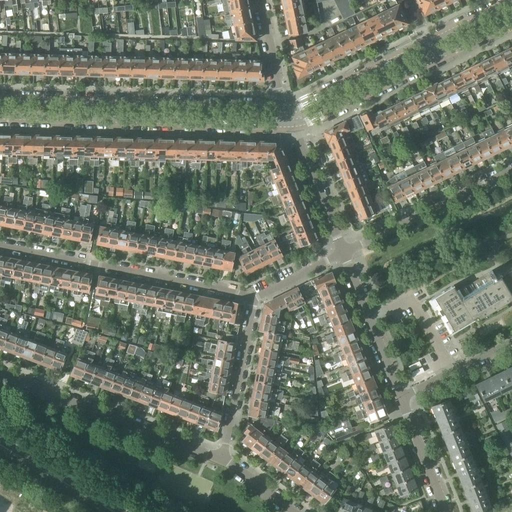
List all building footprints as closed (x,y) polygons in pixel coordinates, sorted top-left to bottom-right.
[(3,0),(4,0),(7,0),(9,9),(13,9),(11,0),(3,0)] [(38,2),(37,0),(29,0),(30,8),(34,8),(34,3),(38,2)] [(247,0),(226,0),(228,6),(229,6),(230,10),(228,11),(229,12),(249,8),(249,7),(249,5),(249,2),(247,1),(247,0)] [(281,0),(284,9),(301,5),(301,2),(306,0),(281,0)] [(338,9),(350,3),(348,0),(342,0),(335,4),(338,9)] [(431,0),(417,0),(424,14),(436,9),(434,5),(432,3),(431,2),(431,0)] [(431,0),(431,2),(432,3),(434,5),(436,9),(446,3),(444,0),(431,0)] [(321,21),(317,3),(317,2),(316,2),(312,3),(317,25),(318,25),(321,21)] [(352,8),(350,3),(338,9),(341,14),(352,8)] [(304,19),(301,5),(284,9),(287,22),(304,19)] [(398,6),(388,11),(392,20),(393,20),(394,22),(394,24),(396,28),(407,23),(398,6)] [(249,8),(229,12),(229,15),(223,16),(224,20),(230,19),(230,20),(232,20),(233,25),(252,21),(251,20),(252,19),(251,16),(250,15),(249,8)] [(343,20),(355,14),(355,13),(352,8),(341,14),(343,20)] [(388,11),(377,16),(382,25),(383,26),(384,28),(384,29),(386,33),(396,28),(394,24),(394,22),(393,20),(392,20),(388,11)] [(382,25),(377,16),(367,21),(371,30),(372,31),(373,32),(373,34),(375,38),(386,33),(384,29),(384,28),(383,26),(382,25)] [(304,19),(287,22),(289,36),(307,32),(304,19)] [(233,25),(234,30),(228,31),(230,39),(236,39),(237,39),(256,40),(253,23),(252,22),(252,21),(233,25)] [(367,21),(357,26),(361,35),(362,36),(363,38),(363,39),(365,44),(375,38),(373,34),(373,32),(372,31),(371,30),(367,21)] [(361,35),(357,26),(346,32),(350,40),(352,41),(353,43),(353,45),(355,49),(365,44),(363,39),(363,38),(362,36),(361,35)] [(346,32),(336,37),(340,45),(342,46),(342,48),(342,50),(344,54),(355,49),(353,45),(353,43),(352,41),(350,40),(346,32)] [(49,54),(49,37),(49,36),(45,36),(45,54),(44,74),(59,74),(59,54),(59,55),(54,55),(54,54),(49,54)] [(336,37),(326,42),(330,50),(331,51),(332,53),(332,55),(334,59),(344,54),(342,50),(342,48),(342,46),(340,45),(336,37)] [(102,38),(102,57),(102,75),(116,76),(117,56),(116,56),(116,57),(111,57),(111,56),(111,42),(107,42),(107,38),(102,38)] [(291,48),(299,47),(302,46),(301,38),(289,41),(291,48)] [(117,56),(116,76),(130,76),(131,56),(130,56),(130,57),(125,57),(125,56),(125,52),(123,52),(123,39),(117,39),(117,56)] [(88,40),(88,55),(87,75),(102,75),(102,57),(97,56),(97,55),(94,55),(94,40),(88,40)] [(330,50),(326,42),(315,47),(319,55),(321,56),(322,58),(322,60),(323,64),(334,59),(332,55),(332,53),(331,51),(330,50)] [(313,69),(305,52),(302,46),(299,47),(301,51),(292,56),(297,65),(294,66),(296,70),(295,70),(298,77),(313,69)] [(319,55),(315,47),(305,52),(313,69),(323,64),(322,60),(322,58),(321,56),(319,55)] [(59,48),(59,74),(73,75),(74,48),(59,48)] [(74,48),(73,75),(87,75),(88,55),(87,55),(87,56),(82,56),(82,55),(82,49),(74,48)] [(511,67),(511,51),(510,48),(501,53),(509,69),(511,67)] [(10,53),(2,53),(1,73),(16,73),(16,53),(15,53),(15,54),(10,54),(10,53)] [(16,53),(16,73),(30,73),(30,54),(25,54),(25,53),(16,53)] [(30,54),(30,73),(44,74),(45,54),(44,53),(44,55),(39,54),(30,54)] [(509,69),(501,53),(489,59),(497,75),(509,69)] [(131,56),(130,76),(145,77),(145,57),(140,58),(140,56),(131,56)] [(145,57),(145,77),(160,77),(160,57),(159,57),(159,58),(154,58),(154,57),(145,57)] [(160,57),(160,77),(174,77),(173,58),(168,58),(168,57),(160,57)] [(188,78),(189,58),(188,58),(188,59),(183,59),(173,58),(174,77),(188,78)] [(189,58),(188,78),(203,78),(203,58),(202,58),(202,59),(197,59),(197,58),(189,58)] [(203,58),(203,78),(217,79),(218,58),(217,58),(216,60),(212,59),(212,58),(203,58)] [(226,59),(218,58),(217,79),(231,79),(232,59),(231,59),(231,60),(226,60),(226,59)] [(240,59),(232,59),(231,79),(246,79),(246,59),(245,59),(245,60),(240,60),(240,59)] [(246,59),(246,79),(263,80),(263,73),(260,73),(261,61),(255,61),(255,59),(246,59)] [(497,75),(489,59),(479,63),(487,80),(497,75)] [(479,63),(469,68),(478,85),(487,80),(479,63)] [(478,85),(469,68),(459,73),(467,89),(473,86),(476,92),(480,90),(478,85)] [(467,89),(459,73),(450,78),(458,94),(467,89)] [(450,78),(440,83),(448,99),(458,94),(450,78)] [(436,83),(430,86),(438,104),(448,99),(440,83),(437,84),(436,83)] [(438,104),(430,86),(424,89),(424,90),(421,92),(429,108),(438,104)] [(429,108),(421,92),(411,97),(419,113),(429,108)] [(411,97),(401,102),(409,118),(419,113),(411,97)] [(511,109),(507,101),(503,103),(507,111),(511,109)] [(409,118),(401,102),(392,106),(400,122),(409,118)] [(400,122),(392,106),(382,111),(390,127),(400,122)] [(372,115),(372,114),(370,110),(366,112),(366,111),(359,114),(370,137),(380,132),(377,127),(372,115)] [(380,111),(372,114),(372,115),(377,127),(380,132),(390,127),(382,111),(380,111)] [(345,135),(363,127),(357,115),(325,131),(324,134),(327,142),(329,142),(345,135)] [(511,144),(511,123),(503,128),(511,145),(511,144)] [(502,149),(494,132),(491,128),(482,133),(484,137),(492,154),(502,149)] [(511,145),(503,128),(494,132),(502,149),(511,145)] [(13,134),(3,134),(2,154),(8,154),(8,163),(13,163),(13,151),(14,145),(12,145),(12,140),(13,140),(13,134)] [(23,135),(13,134),(13,140),(12,140),(12,145),(14,145),(13,151),(13,163),(17,163),(17,155),(23,155),(23,135)] [(33,135),(23,135),(23,155),(29,155),(28,164),(30,170),(32,170),(32,164),(33,152),(34,152),(34,146),(32,146),(32,141),(33,140),(33,135)] [(44,135),(33,135),(33,140),(32,141),(32,146),(34,146),(34,152),(33,152),(32,164),(37,164),(37,155),(43,155),(44,135)] [(54,136),(44,135),(43,155),(49,155),(48,164),(53,164),(53,152),(54,152),(54,147),(52,147),(53,141),(54,141),(54,136)] [(345,135),(329,142),(332,151),(349,144),(345,135)] [(64,136),(54,136),(54,141),(53,141),(52,147),(54,147),(54,152),(53,152),(53,164),(53,171),(57,171),(57,156),(64,156),(64,136)] [(64,136),(64,156),(69,156),(69,165),(73,165),(74,153),(75,147),(73,147),(73,142),(74,141),(74,136),(64,136)] [(84,136),(74,136),(74,141),(73,142),(73,147),(75,147),(74,153),(73,165),(78,165),(78,157),(84,157),(84,136)] [(84,136),(84,157),(90,157),(90,165),(94,165),(94,153),(95,153),(95,148),(93,148),(94,143),(94,142),(95,137),(84,136)] [(105,137),(95,137),(94,142),(94,143),(93,148),(95,148),(95,153),(94,153),(94,165),(98,166),(98,157),(104,157),(105,137)] [(105,137),(104,157),(110,157),(110,166),(114,166),(114,154),(115,154),(115,148),(114,148),(114,143),(115,142),(115,137),(105,137)] [(125,138),(115,137),(115,142),(114,143),(114,148),(115,148),(115,154),(114,154),(114,166),(118,166),(118,158),(125,158),(125,138)] [(492,154),(484,137),(474,142),(482,159),(492,154)] [(135,138),(125,138),(125,158),(131,158),(130,166),(134,166),(135,155),(136,155),(136,149),(134,149),(134,144),(135,143),(135,138)] [(146,138),(135,138),(135,143),(134,144),(134,149),(136,149),(136,155),(135,155),(134,166),(139,166),(139,158),(145,158),(146,138)] [(156,138),(146,138),(145,158),(151,158),(151,167),(155,167),(155,155),(156,155),(156,149),(155,149),(155,144),(156,143),(156,138)] [(166,139),(156,138),(156,143),(155,144),(155,149),(156,149),(156,155),(155,155),(155,167),(159,167),(159,159),(165,159),(166,139)] [(176,139),(166,139),(165,159),(171,159),(171,168),(175,168),(176,156),(177,150),(175,150),(175,145),(176,144),(176,139)] [(186,139),(176,139),(176,144),(175,145),(175,150),(177,150),(176,156),(175,168),(180,168),(180,159),(186,159),(186,139)] [(186,139),(186,159),(192,159),(192,168),(195,169),(196,156),(197,156),(197,151),(195,151),(195,146),(196,145),(196,140),(186,139)] [(207,140),(196,140),(196,145),(195,146),(195,151),(197,151),(197,156),(196,156),(195,169),(200,169),(200,160),(206,160),(207,140)] [(217,140),(207,140),(206,160),(212,160),(212,169),(216,169),(216,157),(217,157),(218,151),(216,151),(216,146),(217,145),(217,140)] [(227,140),(217,140),(217,145),(216,146),(216,151),(218,151),(217,157),(216,157),(216,169),(221,169),(221,160),(226,161),(227,140)] [(237,141),(227,140),(226,161),(232,161),(232,170),(236,170),(237,157),(238,157),(238,152),(236,152),(236,146),(237,146),(237,141)] [(247,141),(237,141),(237,146),(236,146),(236,152),(238,152),(238,157),(237,157),(236,170),(241,170),(241,161),(247,161),(247,141)] [(247,141),(247,161),(253,161),(253,170),(257,170),(258,158),(258,152),(257,152),(257,147),(258,146),(258,141),(247,141)] [(267,170),(268,143),(267,143),(266,141),(258,141),(258,146),(257,147),(257,152),(258,152),(258,158),(257,170),(262,170),(262,164),(266,164),(266,170),(267,170)] [(474,142),(464,147),(473,164),(482,159),(474,142)] [(268,143),(267,170),(269,169),(271,175),(262,178),(264,183),(276,178),(276,177),(281,174),(282,176),(287,174),(287,173),(292,171),(283,150),(282,150),(280,145),(277,143),(268,143)] [(353,154),(349,144),(332,151),(336,160),(353,154)] [(473,164),(464,147),(455,152),(463,168),(473,164)] [(455,152),(445,156),(453,173),(463,168),(455,152)] [(355,160),(353,154),(336,160),(340,170),(359,163),(357,159),(355,160)] [(445,156),(435,161),(444,178),(453,173),(445,156)] [(387,165),(385,161),(378,164),(380,169),(387,165)] [(414,166),(416,171),(424,187),(434,183),(426,166),(423,161),(414,166)] [(435,161),(426,166),(434,183),(444,178),(435,161)] [(359,163),(340,170),(343,180),(365,172),(361,162),(359,163)] [(276,178),(264,183),(261,184),(262,187),(265,186),(266,187),(275,183),(277,189),(296,181),(292,171),(287,173),(287,174),(282,176),(281,174),(276,177),(276,178)] [(424,187),(416,171),(406,175),(414,192),(424,187)] [(369,182),(365,172),(343,180),(347,190),(364,184),(369,182)] [(406,175),(396,180),(405,197),(414,192),(406,175)] [(405,197),(396,180),(395,176),(386,183),(395,202),(405,197)] [(296,181),(277,189),(279,194),(270,197),(272,201),(284,197),(284,198),(290,196),(289,194),(294,192),(295,193),(300,191),(296,181)] [(364,184),(347,190),(351,199),(368,193),(364,184)] [(303,200),(300,191),(295,193),(294,192),(289,194),(290,196),(284,198),(284,197),(272,201),(274,206),(282,203),(284,207),(303,200)] [(368,193),(351,199),(355,209),(371,202),(368,193)] [(97,196),(89,195),(88,202),(96,203),(97,196)] [(3,206),(0,205),(0,223),(3,224),(4,221),(5,220),(6,215),(4,215),(5,210),(6,210),(9,197),(5,196),(3,206)] [(13,197),(9,197),(6,210),(5,210),(4,215),(6,215),(5,220),(4,221),(3,224),(13,226),(16,209),(11,207),(13,197)] [(16,209),(13,226),(22,228),(23,225),(24,224),(25,219),(23,219),(24,213),(25,214),(27,200),(24,200),(22,210),(16,209)] [(31,212),(32,201),(27,200),(25,214),(24,213),(23,219),(25,219),(24,224),(23,225),(22,228),(32,230),(35,213),(31,212)] [(42,228),(41,232),(51,234),(54,216),(49,215),(52,201),(48,200),(47,204),(44,217),(43,217),(43,222),(44,223),(43,227),(42,228)] [(225,208),(225,201),(218,200),(217,207),(225,208)] [(303,200),(284,207),(286,213),(278,216),(280,220),(291,216),(297,214),(296,213),(301,211),(302,211),(307,209),(303,200)] [(234,202),(225,201),(225,208),(234,209),(234,202)] [(376,213),(371,202),(355,209),(359,221),(376,213)] [(35,213),(32,230),(41,232),(42,228),(43,227),(44,223),(43,222),(43,217),(44,217),(47,204),(43,203),(41,214),(35,213)] [(80,236),(79,240),(89,242),(93,224),(88,223),(91,205),(87,204),(86,206),(82,225),(80,230),(82,230),(81,235),(80,236)] [(74,216),(73,220),(70,238),(79,240),(80,236),(81,235),(82,230),(80,230),(82,225),(86,206),(82,205),(80,217),(74,216)] [(54,216),(51,234),(61,236),(61,232),(62,231),(63,227),(62,226),(63,221),(66,208),(62,207),(60,217),(54,216)] [(61,232),(61,236),(70,238),(73,220),(69,219),(70,209),(66,208),(63,221),(62,226),(63,227),(62,231),(61,232)] [(222,210),(213,209),(212,216),(221,218),(222,210)] [(291,216),(280,220),(281,225),(289,221),(291,227),(311,219),(307,209),(302,211),(301,211),(296,213),(297,214),(291,216)] [(110,230),(113,214),(114,211),(109,210),(106,227),(101,226),(97,243),(106,245),(107,241),(108,240),(109,236),(108,235),(109,230),(110,230)] [(117,215),(113,214),(110,230),(109,230),(108,235),(109,236),(108,240),(107,241),(106,245),(116,247),(120,229),(115,228),(117,215)] [(311,219),(291,227),(294,232),(285,235),(287,239),(299,234),(299,235),(304,233),(304,232),(308,230),(310,230),(314,228),(311,219)] [(120,229),(116,247),(126,249),(126,245),(127,244),(128,239),(127,239),(128,234),(129,234),(131,221),(127,220),(125,230),(120,229)] [(135,222),(131,221),(129,234),(128,234),(127,239),(128,239),(127,244),(126,245),(126,249),(135,251),(139,233),(134,232),(135,228),(134,228),(135,222)] [(139,233),(135,251),(145,252),(145,248),(146,248),(147,243),(146,243),(147,237),(148,237),(150,225),(146,224),(144,234),(139,233)] [(154,226),(150,225),(148,237),(147,237),(146,243),(147,243),(146,248),(145,248),(145,252),(154,254),(159,233),(153,232),(154,226)] [(159,233),(154,254),(164,256),(165,252),(165,251),(166,247),(165,246),(166,241),(167,241),(169,228),(165,227),(164,234),(159,233)] [(165,252),(164,256),(173,258),(177,240),(172,239),(174,229),(169,228),(167,241),(166,241),(165,246),(166,247),(165,251),(165,252)] [(189,228),(188,232),(186,245),(185,245),(184,250),(185,250),(184,255),(183,256),(183,260),(193,262),(196,244),(197,241),(191,240),(193,229),(189,228)] [(299,234),(287,239),(278,243),(284,253),(291,249),(289,243),(298,240),(300,245),(317,239),(317,238),(317,236),(314,228),(310,230),(308,230),(304,232),(304,233),(299,235),(299,234)] [(177,240),(173,258),(183,260),(183,256),(184,255),(185,250),(184,250),(185,245),(186,245),(188,232),(184,232),(182,241),(177,240)] [(269,241),(264,232),(260,234),(266,246),(265,246),(267,251),(269,250),(271,255),(271,256),(272,260),(281,255),(274,239),(269,241)] [(260,245),(256,248),(264,264),(272,260),(271,256),(271,255),(269,250),(267,251),(265,246),(266,246),(260,234),(256,236),(260,245)] [(201,245),(196,244),(193,262),(202,264),(203,260),(204,259),(205,254),(203,254),(204,248),(205,249),(208,236),(203,235),(201,245)] [(203,260),(202,264),(211,265),(215,248),(217,238),(212,237),(208,236),(205,249),(204,248),(203,254),(205,254),(204,259),(203,260)] [(220,249),(215,248),(211,265),(221,267),(222,263),(223,263),(224,258),(222,258),(223,252),(224,252),(226,240),(222,240),(220,249)] [(231,241),(226,240),(224,252),(223,252),(222,258),(224,258),(223,263),(222,263),(221,267),(231,269),(234,252),(229,251),(231,241)] [(264,264),(256,248),(251,250),(246,241),(242,243),(248,254),(247,255),(250,260),(251,259),(254,264),(253,265),(255,268),(264,264)] [(248,254),(242,243),(239,245),(243,254),(238,256),(246,272),(255,268),(253,265),(254,264),(251,259),(250,260),(247,255),(248,254)] [(15,258),(6,256),(5,262),(3,263),(3,267),(4,268),(3,273),(2,273),(0,284),(0,285),(4,286),(6,276),(11,277),(15,258)] [(24,266),(25,260),(15,258),(11,277),(16,278),(15,282),(16,283),(15,288),(19,289),(21,277),(22,277),(23,272),(22,271),(23,266),(24,266)] [(31,281),(34,262),(25,260),(24,266),(23,266),(22,271),(23,272),(22,277),(21,277),(19,289),(23,290),(25,280),(31,281)] [(44,264),(34,262),(31,281),(35,282),(34,286),(35,286),(34,292),(38,293),(40,281),(41,281),(42,276),(41,275),(42,270),(43,269),(44,264)] [(38,293),(37,297),(41,298),(44,284),(50,285),(53,266),(44,264),(43,269),(42,270),(41,275),(42,276),(41,281),(40,281),(38,293)] [(63,268),(53,266),(50,285),(54,286),(53,290),(54,290),(53,296),(57,297),(59,285),(60,285),(61,279),(60,279),(61,274),(62,273),(63,268)] [(59,285),(57,297),(61,298),(63,287),(69,289),(72,270),(63,268),(62,273),(61,274),(60,279),(61,279),(60,285),(59,285)] [(72,270),(69,289),(73,290),(72,294),(73,294),(72,300),(76,301),(79,288),(80,283),(79,283),(80,278),(81,277),(82,272),(72,270)] [(497,279),(496,277),(492,270),(488,273),(490,277),(487,279),(486,277),(474,284),(473,282),(457,292),(453,286),(454,286),(454,285),(431,298),(432,299),(434,298),(445,316),(441,318),(441,319),(443,318),(445,321),(452,333),(467,324),(466,323),(477,317),(479,319),(511,299),(511,295),(501,277),(497,279)] [(90,274),(82,272),(81,277),(80,278),(79,283),(80,283),(79,288),(76,301),(80,302),(82,292),(88,293),(91,275),(90,274)] [(317,289),(335,282),(332,274),(329,273),(313,279),(300,285),(300,287),(299,287),(302,295),(308,293),(306,288),(310,287),(309,285),(315,284),(317,289)] [(108,283),(109,278),(99,276),(99,277),(96,276),(92,293),(96,294),(101,296),(100,300),(99,305),(103,306),(106,294),(108,289),(106,289),(107,283),(108,283)] [(118,280),(109,278),(108,283),(107,283),(106,289),(108,289),(106,294),(103,306),(108,307),(110,297),(115,298),(118,280)] [(118,280),(115,298),(120,299),(119,303),(118,309),(122,310),(125,298),(127,293),(125,292),(126,287),(127,287),(128,281),(118,280)] [(125,298),(122,310),(127,311),(128,305),(129,301),(134,302),(138,283),(128,281),(127,287),(126,287),(125,292),(127,293),(125,298)] [(317,289),(319,294),(310,298),(311,302),(324,297),(324,298),(329,296),(328,295),(333,293),(334,293),(339,292),(335,282),(317,289)] [(138,283),(134,302),(139,303),(138,307),(137,313),(141,314),(144,302),(145,302),(146,296),(144,296),(145,291),(146,290),(147,285),(138,283)] [(153,306),(157,287),(147,285),(146,290),(145,291),(144,296),(146,296),(145,302),(144,302),(141,314),(146,315),(147,309),(148,305),(153,306)] [(157,287),(153,306),(158,306),(157,311),(158,311),(156,317),(161,318),(163,305),(164,305),(165,300),(164,300),(165,294),(166,294),(167,289),(157,287)] [(304,304),(297,288),(295,289),(294,288),(289,291),(297,307),(302,318),(306,316),(301,305),(304,304)] [(163,305),(161,318),(165,318),(166,312),(166,313),(167,308),(172,309),(176,291),(167,289),(166,294),(165,294),(164,300),(165,300),(164,305),(163,305)] [(176,291),(172,309),(177,310),(176,314),(177,315),(176,321),(180,321),(182,309),(183,309),(184,304),(182,303),(183,298),(184,298),(185,292),(176,291)] [(302,318),(297,307),(289,291),(284,294),(283,295),(282,296),(286,306),(289,311),(292,309),(298,320),(302,318)] [(182,309),(180,321),(184,322),(185,316),(186,316),(186,312),(191,313),(195,294),(185,292),(184,298),(183,298),(182,303),(184,304),(183,309),(182,309)] [(324,297),(311,302),(307,304),(309,308),(313,306),(319,304),(321,310),(325,308),(343,301),(339,292),(334,293),(333,293),(328,295),(329,296),(324,298),(324,297)] [(204,296),(195,294),(191,313),(196,314),(195,319),(196,318),(194,324),(199,325),(201,313),(202,313),(203,307),(201,307),(202,302),(203,302),(204,296)] [(201,313),(199,325),(203,326),(204,320),(205,316),(210,317),(214,298),(204,296),(203,302),(202,302),(201,307),(203,307),(202,313),(201,313)] [(279,309),(286,306),(282,296),(267,303),(265,306),(263,314),(278,316),(279,309)] [(214,298),(210,317),(215,318),(213,328),(218,329),(220,316),(221,316),(222,311),(220,311),(222,306),(222,305),(223,300),(214,298)] [(229,323),(233,302),(223,300),(222,305),(222,306),(220,311),(222,311),(221,316),(220,316),(218,329),(222,330),(224,322),(229,323)] [(342,313),(347,311),(343,301),(325,308),(327,313),(313,319),(314,323),(328,318),(331,317),(337,315),(336,314),(341,312),(342,313)] [(243,304),(233,302),(229,323),(239,325),(243,304)] [(43,317),(45,310),(35,308),(34,315),(43,317)] [(350,320),(347,311),(342,313),(341,312),(336,314),(337,315),(331,317),(328,318),(319,321),(320,325),(330,321),(332,327),(350,320)] [(278,316),(263,314),(263,315),(261,316),(260,322),(290,327),(291,323),(285,321),(279,320),(280,316),(278,316)] [(29,318),(25,316),(22,325),(17,338),(16,337),(14,342),(16,343),(14,347),(13,348),(12,352),(21,355),(28,338),(23,336),(29,318)] [(0,347),(2,348),(9,331),(10,327),(5,325),(7,320),(3,318),(0,326),(0,347)] [(349,331),(354,329),(350,320),(332,327),(334,332),(330,334),(325,336),(327,340),(339,336),(344,334),(343,333),(348,331),(349,331)] [(289,331),(290,327),(260,322),(259,327),(260,328),(260,330),(265,331),(276,333),(277,330),(283,331),(283,330),(289,331)] [(99,325),(87,323),(86,329),(98,331),(99,325)] [(9,331),(2,348),(12,352),(13,348),(14,347),(16,343),(14,342),(16,337),(17,338),(22,325),(18,324),(14,333),(9,331)] [(84,341),(88,332),(76,329),(71,342),(82,347),(84,341)] [(358,339),(354,329),(349,331),(348,331),(343,333),(344,334),(339,336),(327,340),(328,344),(338,341),(340,346),(358,339)] [(33,340),(28,338),(21,355),(31,359),(32,355),(33,355),(35,350),(33,349),(35,344),(36,345),(41,332),(37,331),(35,336),(33,340)] [(276,333),(265,331),(263,339),(298,346),(299,342),(281,338),(282,334),(276,333)] [(32,355),(31,359),(40,362),(47,345),(42,344),(44,340),(43,339),(45,334),(41,332),(36,345),(35,344),(33,349),(35,350),(33,355),(32,355)] [(107,337),(99,334),(97,341),(105,344),(107,337)] [(52,347),(47,345),(40,362),(50,366),(51,363),(53,362),(55,357),(53,357),(54,352),(55,352),(60,340),(56,338),(54,344),(54,343),(52,347)] [(298,350),(298,346),(263,339),(261,347),(279,351),(280,347),(298,350)] [(357,350),(362,349),(358,339),(340,346),(341,351),(332,355),(334,359),(346,355),(352,353),(351,352),(356,350),(357,350)] [(64,341),(60,340),(55,352),(54,352),(53,357),(55,357),(53,362),(51,363),(50,366),(60,370),(66,353),(61,351),(64,341)] [(205,342),(205,346),(234,352),(235,346),(235,344),(235,343),(218,340),(217,343),(211,342),(211,343),(205,342)] [(134,355),(137,346),(130,344),(127,353),(134,355)] [(163,346),(156,344),(154,351),(161,353),(163,346)] [(137,346),(134,355),(144,358),(146,352),(142,348),(137,346)] [(234,352),(205,346),(204,351),(215,353),(214,357),(232,361),(234,352)] [(297,363),(298,359),(278,355),(279,351),(261,347),(260,356),(297,363)] [(185,349),(178,348),(176,355),(183,357),(185,349)] [(365,358),(362,349),(357,350),(356,350),(351,352),(352,353),(346,355),(334,359),(336,363),(345,360),(347,365),(365,358)] [(87,364),(91,352),(87,350),(85,355),(79,353),(78,357),(71,374),(81,378),(83,374),(84,374),(85,369),(84,369),(86,364),(87,364)] [(155,357),(156,353),(149,351),(147,357),(153,360),(155,357)] [(97,365),(92,363),(93,359),(95,353),(91,352),(87,364),(86,364),(84,369),(85,369),(84,374),(83,374),(81,378),(91,382),(97,365)] [(296,368),(297,363),(260,356),(258,364),(275,368),(276,364),(296,368)] [(103,367),(97,365),(91,382),(100,385),(102,382),(103,381),(105,377),(103,376),(105,371),(106,371),(110,359),(106,357),(103,367)] [(202,358),(201,363),(230,369),(232,361),(214,357),(214,360),(207,359),(202,358)] [(365,369),(369,368),(365,358),(347,365),(349,370),(340,374),(342,378),(354,374),(354,375),(359,373),(359,371),(364,369),(365,369)] [(114,360),(110,359),(106,371),(105,371),(103,376),(105,377),(103,381),(102,382),(100,385),(110,389),(116,372),(111,370),(112,366),(114,360)] [(421,366),(419,361),(408,366),(410,371),(421,366)] [(229,377),(230,369),(201,363),(200,367),(212,369),(211,373),(229,377)] [(122,374),(116,372),(110,389),(119,392),(121,389),(122,389),(124,384),(122,383),(124,378),(125,378),(130,366),(125,364),(122,374)] [(285,378),(286,374),(275,371),(275,368),(258,364),(256,373),(285,378)] [(121,389),(119,392),(129,396),(137,375),(132,374),(134,368),(130,366),(125,378),(124,378),(122,383),(124,384),(122,389),(121,389)] [(511,366),(503,371),(511,387),(511,386),(511,366)] [(422,367),(420,368),(411,373),(413,377),(422,373),(424,372),(422,367)] [(373,377),(369,368),(365,369),(364,369),(359,371),(359,373),(354,375),(354,374),(342,378),(343,382),(352,378),(355,384),(373,377)] [(511,387),(503,371),(476,384),(484,400),(511,387)] [(137,375),(129,396),(138,400),(140,396),(141,396),(142,391),(141,391),(143,385),(144,385),(148,373),(144,372),(142,377),(137,375)] [(152,375),(148,373),(144,385),(143,385),(141,391),(142,391),(141,396),(140,396),(138,400),(148,403),(154,386),(149,384),(151,381),(150,380),(152,375)] [(229,377),(211,373),(210,377),(199,374),(198,379),(227,385),(229,377)] [(285,383),(285,378),(256,373),(255,381),(272,384),(273,380),(285,383)] [(372,388),(376,387),(373,377),(355,384),(357,390),(347,393),(349,398),(361,393),(362,393),(367,391),(366,390),(371,388),(372,388)] [(163,393),(168,380),(163,379),(159,388),(154,386),(148,403),(157,407),(159,403),(160,403),(162,399),(160,398),(162,392),(163,393)] [(227,385),(198,379),(197,384),(202,385),(209,386),(208,390),(224,393),(226,392),(227,385)] [(173,394),(168,391),(171,382),(168,380),(163,393),(162,392),(160,398),(162,399),(160,403),(159,403),(157,407),(167,411),(173,394)] [(283,395),(283,391),(271,388),(272,384),(255,381),(253,389),(283,395)] [(192,401),(187,399),(190,390),(191,386),(187,384),(186,388),(182,400),(181,399),(179,405),(180,406),(179,410),(178,410),(176,414),(186,418),(192,401)] [(182,400),(186,388),(182,387),(178,396),(173,394),(167,411),(176,414),(178,410),(179,410),(180,406),(179,405),(181,399),(182,400)] [(380,396),(376,387),(372,388),(371,388),(366,390),(367,391),(362,393),(361,393),(349,398),(350,401),(360,398),(362,403),(380,396)] [(282,400),(283,395),(253,389),(251,398),(269,401),(269,398),(282,400)] [(192,401),(186,418),(195,421),(196,418),(197,418),(199,413),(198,412),(200,407),(201,407),(205,396),(207,392),(203,391),(198,403),(192,401)] [(209,398),(205,396),(201,407),(200,407),(198,412),(199,413),(197,418),(196,418),(195,421),(204,425),(211,408),(206,406),(209,398)] [(380,407),(384,406),(380,396),(362,403),(364,408),(355,412),(356,416),(369,412),(369,413),(374,411),(374,409),(379,407),(380,407)] [(279,412),(280,407),(268,405),(269,401),(251,398),(250,406),(279,412)] [(442,434),(459,427),(448,399),(431,406),(436,419),(437,421),(442,434)] [(278,416),(279,412),(250,406),(248,415),(265,418),(266,418),(266,414),(278,416)] [(358,421),(368,417),(370,422),(388,415),(384,406),(380,407),(379,407),(374,409),(374,411),(369,413),(369,412),(356,416),(358,421)] [(211,408),(204,425),(217,430),(220,422),(218,422),(222,412),(211,408)] [(321,414),(322,420),(329,417),(327,412),(321,414)] [(264,423),(258,430),(262,433),(268,424),(273,425),(273,424),(274,424),(274,420),(275,419),(266,418),(265,418),(265,419),(261,418),(260,422),(264,423)] [(363,432),(360,425),(352,428),(348,420),(336,425),(330,427),(325,429),(333,438),(335,437),(337,442),(363,432)] [(314,433),(319,425),(308,423),(305,427),(314,433)] [(262,433),(258,430),(250,424),(244,432),(247,435),(242,441),(251,447),(253,444),(254,444),(257,440),(256,439),(259,435),(260,435),(262,433)] [(265,435),(273,425),(268,424),(262,433),(260,435),(259,435),(256,439),(257,440),(254,444),(253,444),(251,447),(259,453),(270,439),(265,435)] [(395,435),(391,424),(375,431),(379,442),(395,435)] [(319,426),(316,431),(323,437),(326,433),(319,426)] [(459,427),(442,434),(453,461),(470,454),(459,427)] [(276,447),(284,437),(281,434),(275,442),(270,439),(259,453),(267,459),(269,456),(271,456),(274,452),(272,451),(275,447),(276,447)] [(400,446),(395,435),(379,442),(383,453),(400,446)] [(281,448),(288,440),(284,437),(276,447),(275,447),(272,451),(274,452),(271,456),(269,456),(267,459),(275,465),(286,451),(281,448)] [(325,438),(322,442),(328,446),(332,442),(325,438)] [(404,457),(400,446),(383,453),(388,463),(404,457)] [(293,460),(301,449),(298,447),(292,455),(286,451),(275,465),(284,472),(286,469),(287,469),(290,465),(289,464),(292,459),(293,460)] [(298,460),(305,452),(301,449),(293,460),(292,459),(289,464),(290,465),(287,469),(286,469),(284,472),(292,478),(302,464),(298,460)] [(343,460),(347,455),(342,451),(338,456),(343,460)] [(470,454),(453,461),(464,488),(480,481),(470,454)] [(408,468),(404,457),(388,463),(392,474),(408,468)] [(309,472),(317,462),(314,459),(308,467),(302,464),(292,478),(300,484),(302,481),(303,481),(306,477),(305,476),(308,472),(309,472)] [(314,472),(320,465),(317,462),(309,472),(308,472),(305,476),(306,477),(303,481),(302,481),(300,484),(308,490),(319,476),(314,472)] [(413,479),(408,468),(392,474),(396,485),(413,479)] [(325,485),(333,474),(330,471),(323,479),(319,476),(308,490),(316,496),(318,494),(319,493),(322,489),(321,488),(324,484),(325,485)] [(335,488),(330,484),(336,476),(333,474),(325,485),(324,484),(321,488),(322,489),(319,493),(318,494),(316,496),(324,503),(335,488)] [(417,490),(413,479),(396,485),(401,496),(417,490)] [(480,481),(464,488),(472,511),(482,511),(491,509),(480,481)] [(348,485),(345,492),(350,495),(353,487),(348,485)] [(361,500),(365,493),(359,490),(358,493),(356,498),(361,500)] [(349,511),(354,503),(343,498),(337,511),(349,511)] [(386,501),(381,499),(377,507),(382,509),(386,501)] [(354,503),(349,511),(362,511),(365,507),(354,503)]
